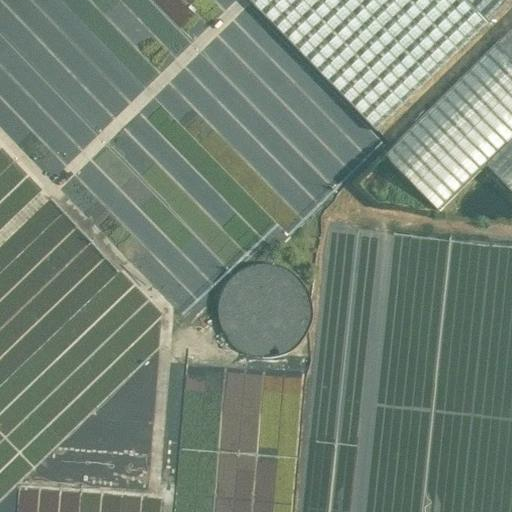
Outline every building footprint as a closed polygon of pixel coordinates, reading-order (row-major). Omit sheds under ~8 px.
[(246,0),(375,132),(511,0),(246,0)] [(511,28),(384,156),(439,212),(485,166),(485,165),(511,137),(511,28)] [(511,137),(485,165),(485,166),(511,192),(511,137)] [(234,352),(270,352),(270,351),(297,352),(298,273),(239,273),(239,310),(234,310),(234,352)] [(184,384),(178,427),(216,432),(222,389),(184,384)] [(116,511),(116,492),(35,493),(35,502),(30,502),(30,511),(116,511)] [(290,511),(291,504),(183,496),(182,507),(189,508),(189,511),(290,511)]
